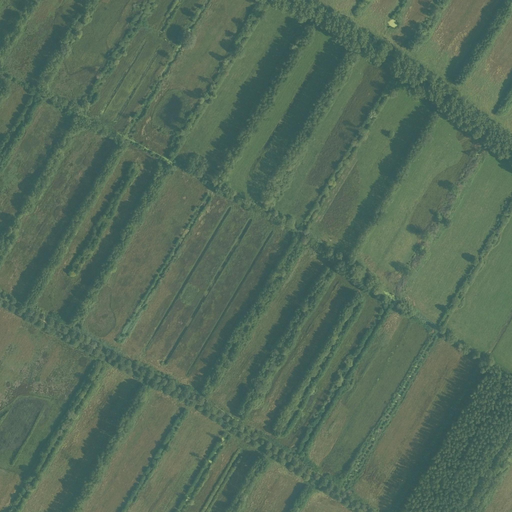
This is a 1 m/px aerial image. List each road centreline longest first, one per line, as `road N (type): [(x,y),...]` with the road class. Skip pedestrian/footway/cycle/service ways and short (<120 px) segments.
road 1 (track): [(0,301),(203,406),(367,511)]
road 2 (track): [(295,0),(404,61),(511,145)]
